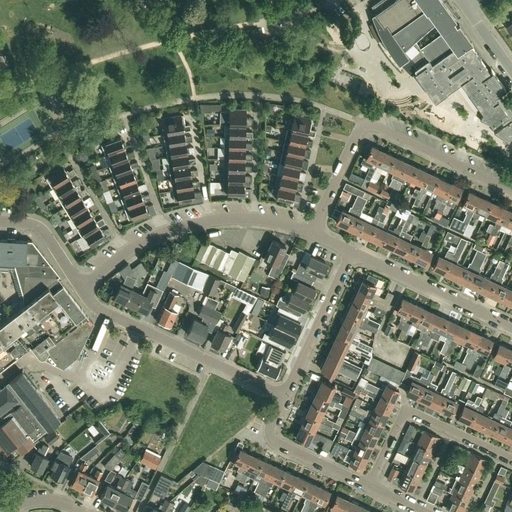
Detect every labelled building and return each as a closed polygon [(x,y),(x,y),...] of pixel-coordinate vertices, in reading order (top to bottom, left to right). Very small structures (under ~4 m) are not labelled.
[(388,34),(436,0),(379,0),(371,6),(375,13),(374,14),(371,16),(373,21),(374,22),(375,26),(377,29),(379,33),(382,39),(388,35),(388,34)] [(471,47),(470,45),(472,43),(459,24),(456,26),(453,22),(456,20),(441,0),(436,0),(388,34),(388,35),(382,39),(384,42),(389,51),(398,62),(404,58),(410,67),(414,73),(415,74),(429,93),(435,102),(446,93),(455,86),(473,111),(478,108),(483,114),(480,120),(491,125),(492,127),(500,121),(503,126),(494,133),(509,143),(511,138),(511,108),(509,108),(499,94),(505,89),(492,71),(490,72),(471,47)] [(252,117),(245,117),(245,114),(245,109),(229,109),(229,112),(220,112),(220,125),(225,125),(245,126),(247,126),(252,126),(252,117)] [(190,130),(189,124),(184,125),(183,115),(161,119),(163,135),(183,131),(190,130)] [(311,119),(295,115),(294,119),(290,118),(287,130),(306,134),(313,136),(315,131),(309,129),(311,119)] [(252,138),(252,132),(245,132),(245,126),(225,125),(225,137),(245,137),(252,138)] [(312,142),(305,140),(306,134),(287,130),(285,141),(304,145),(310,147),(312,142)] [(192,141),(191,136),(184,137),(183,131),(163,135),(165,146),(185,142),(192,141)] [(122,143),(120,137),(101,144),(106,156),(124,149),(126,148),(124,142),(122,143)] [(252,149),(252,143),(245,143),(245,137),(225,137),(224,148),(244,149),(252,149)] [(310,151),(303,149),(304,145),(285,141),(282,152),(302,156),(308,158),(310,151)] [(194,153),(193,147),(186,148),(185,142),(165,146),(167,157),(187,154),(194,153)] [(370,180),(371,177),(383,152),(379,150),(371,146),(366,158),(363,157),(360,164),(369,168),(360,186),(366,188),(370,180)] [(85,148),(79,152),(85,161),(91,157),(85,148)] [(244,149),(224,148),(224,159),(244,160),(251,160),(251,155),(244,154),(244,149)] [(128,159),(130,158),(135,157),(133,151),(126,154),(124,149),(106,156),(110,166),(128,159)] [(306,169),(308,162),(301,160),(302,156),(282,152),(280,163),(299,168),(306,169)] [(389,169),(394,157),(387,153),(387,154),(383,152),(371,177),(375,179),(379,172),(380,173),(383,167),(389,169)] [(196,164),(195,158),(188,159),(187,154),(167,157),(169,168),(189,165),(196,164)] [(393,187),(405,163),(401,161),(402,160),(394,157),(389,169),(394,172),(391,178),(392,179),(389,185),(393,187)] [(132,170),(139,167),(137,162),(130,165),(128,159),(110,166),(113,177),(132,170)] [(251,171),(251,166),(244,166),(244,160),(224,159),(224,171),(244,171),(251,171)] [(52,189),(69,178),(75,174),(72,170),(66,173),(61,164),(60,163),(47,172),(47,173),(49,176),(46,178),(52,189)] [(303,180),(305,173),(298,171),(299,168),(280,163),(277,174),(297,179),(303,180)] [(410,179),(416,167),(409,164),(405,163),(393,187),(398,190),(401,183),(402,183),(405,177),(410,179)] [(198,175),(197,170),(190,171),(189,165),(169,168),(171,179),(191,176),(198,175)] [(421,185),(427,173),(423,171),(423,170),(416,167),(410,179),(416,182),(416,183),(421,185)] [(132,170),(113,177),(117,188),(136,181),(138,180),(136,174),(134,175),(132,170)] [(245,183),(246,177),(244,177),(244,171),(224,171),(224,173),(228,173),(228,183),(243,183),(245,183)] [(423,193),(424,194),(428,187),(433,190),(439,178),(431,174),(431,175),(427,173),(421,185),(419,191),(416,198),(420,200),(423,193)] [(301,192),(303,184),(296,182),(297,179),(277,174),(275,185),(294,190),(301,192)] [(173,191),(193,187),(200,186),(199,181),(192,182),(191,176),(171,179),(173,191)] [(58,199),(78,186),(81,184),(78,179),(72,183),(69,178),(52,189),(58,199)] [(438,208),(449,183),(446,182),(446,181),(439,178),(433,190),(438,193),(435,199),(437,199),(434,206),(438,208)] [(379,184),(370,180),(366,188),(375,192),(379,184)] [(140,191),(147,189),(145,183),(138,186),(136,181),(117,188),(121,198),(140,191)] [(250,199),(251,189),(243,189),(243,183),(228,183),(223,182),(223,194),(238,194),(238,198),(250,199)] [(347,228),(361,197),(364,192),(345,183),(343,189),(357,195),(351,207),(350,207),(347,213),(341,210),(340,212),(338,218),(337,218),(335,223),(343,226),(347,228)] [(452,207),(461,188),(454,185),(453,185),(449,183),(438,208),(433,220),(437,222),(446,204),(452,207)] [(298,207),(300,195),(293,194),(294,190),(275,185),(274,187),(276,188),(274,197),(277,198),(277,200),(281,201),(282,199),(286,200),(285,204),(298,207)] [(64,208),(81,198),(87,194),(84,189),(81,191),(78,186),(58,199),(64,208)] [(202,201),(200,192),(194,193),(193,187),(173,191),(175,202),(189,199),(190,203),(202,201)] [(390,194),(382,190),(379,195),(388,199),(390,194)] [(140,191),(121,198),(125,209),(144,202),(151,199),(149,194),(142,196),(140,191)] [(350,195),(342,191),(340,197),(347,200),(350,195)] [(367,215),(360,212),(360,211),(365,199),(368,194),(364,192),(361,197),(347,228),(351,229),(351,230),(358,233),(364,221),(367,215)] [(463,234),(480,198),(476,196),(476,195),(468,192),(463,204),(468,207),(465,213),(467,214),(458,231),(463,234)] [(87,208),(93,204),(90,198),(83,201),(81,198),(64,208),(70,218),(87,208)] [(485,214),(491,202),(484,199),(480,198),(463,234),(469,237),(473,228),(473,225),(476,219),(477,219),(480,212),(485,214)] [(156,214),(153,205),(146,207),(144,202),(125,209),(129,219),(143,214),(144,218),(151,216),(156,214)] [(496,220),(502,208),(498,206),(491,202),(485,214),(491,217),(490,217),(496,220)] [(378,206),(373,218),(377,220),(381,213),(383,208),(378,206)] [(93,217),(95,216),(92,211),(90,212),(87,208),(70,218),(76,227),(93,217)] [(508,225),(511,215),(511,211),(506,209),(506,210),(502,208),(496,220),(493,225),(494,226),(490,233),(495,235),(498,228),(499,228),(500,230),(503,231),(505,231),(508,225)] [(334,209),(331,215),(337,218),(338,218),(340,212),(334,209)] [(380,244),(386,231),(381,229),(384,223),(382,222),(385,215),(381,213),(377,220),(369,238),(373,240),(373,241),(380,244)] [(402,254),(408,242),(412,235),(406,232),(414,215),(409,213),(406,219),(403,224),(400,231),(397,236),(392,248),(396,250),(395,251),(402,254)] [(82,237),(99,227),(105,223),(102,218),(96,222),(93,217),(76,227),(76,228),(82,237)] [(392,248),(397,236),(400,231),(403,224),(406,219),(402,217),(396,228),(394,228),(393,231),(387,228),(386,231),(380,244),(387,247),(388,246),(392,248)] [(377,220),(373,218),(372,218),(369,224),(364,221),(358,233),(365,237),(366,236),(369,238),(377,220)] [(425,265),(431,252),(425,250),(428,243),(427,243),(434,229),(437,231),(439,227),(431,224),(426,234),(422,241),(420,247),(420,246),(414,259),(418,261),(425,265)] [(108,240),(113,236),(108,228),(102,232),(99,227),(82,237),(83,239),(86,237),(91,245),(101,239),(103,243),(108,240)] [(458,244),(461,238),(448,232),(441,246),(448,249),(452,242),(457,244),(458,244)] [(0,266),(9,267),(9,258),(10,239),(3,239),(0,238),(0,266)] [(455,279),(460,266),(456,264),(459,258),(458,257),(461,251),(462,251),(467,241),(461,238),(458,244),(457,244),(453,253),(444,273),(448,275),(455,279)] [(16,268),(25,268),(27,240),(10,239),(9,258),(9,267),(16,268)] [(268,275),(277,279),(289,254),(283,252),(286,247),(272,240),(264,259),(273,263),(268,275)] [(254,259),(239,251),(238,253),(231,249),(229,253),(203,241),(195,258),(243,281),(254,259)] [(414,259),(420,246),(414,244),(408,242),(402,254),(410,258),(410,257),(414,259)] [(178,244),(177,243),(174,248),(180,251),(182,245),(181,245),(178,244)] [(466,283),(481,252),(482,252),(484,248),(475,244),(473,248),(477,250),(471,264),(469,263),(466,269),(460,266),(455,279),(462,282),(462,281),(466,283)] [(453,253),(447,251),(444,258),(438,256),(432,268),(440,272),(440,271),(444,273),(453,253)] [(477,289),(483,277),(478,275),(481,268),(480,268),(486,254),(482,252),(481,252),(466,283),(470,285),(470,286),(477,289)] [(321,276),(327,264),(310,256),(306,264),(300,261),(295,273),(306,278),(307,278),(311,271),(321,276)] [(489,294),(503,262),(499,260),(493,274),(492,273),(488,280),(483,277),(477,289),(484,293),(485,292),(489,294)] [(133,271),(130,276),(136,279),(143,264),(141,262),(131,269),(133,271)] [(172,277),(202,290),(209,275),(179,262),(172,277)] [(499,300),(505,288),(500,285),(503,279),(502,278),(508,264),(503,262),(489,294),(492,296),(499,300)] [(136,279),(133,284),(139,286),(142,279),(140,278),(148,272),(143,264),(136,279)] [(0,371),(29,349),(31,348),(38,357),(63,369),(77,358),(94,324),(73,297),(57,277),(51,270),(25,268),(16,268),(23,302),(25,305),(7,319),(0,324),(0,371)] [(146,313),(152,299),(153,299),(152,299),(157,288),(163,290),(170,273),(163,270),(156,287),(146,283),(141,294),(135,308),(146,313)] [(315,289),(303,284),(306,278),(295,273),(293,272),(290,278),(298,281),(292,292),(308,300),(310,301),(311,299),(314,298),(316,294),(315,291),(315,289)] [(382,288),(375,285),(379,278),(368,273),(365,281),(363,280),(360,288),(358,292),(377,300),(388,306),(394,294),(387,292),(384,298),(379,296),(379,295),(382,288)] [(120,284),(114,298),(125,303),(131,289),(133,284),(136,279),(130,276),(128,275),(126,280),(125,279),(122,285),(120,284)] [(209,275),(202,290),(213,295),(217,287),(222,290),(223,287),(226,282),(209,275)] [(236,287),(226,282),(223,287),(234,292),(236,287)] [(511,304),(511,301),(511,287),(511,290),(505,288),(499,300),(507,303),(511,304)] [(135,308),(141,294),(131,289),(125,303),(135,308)] [(306,305),(308,300),(292,292),(291,291),(286,303),(278,299),(276,306),(279,307),(288,311),(291,306),(303,311),(305,311),(307,306),(306,305)] [(156,320),(171,327),(177,312),(171,309),(178,295),(170,292),(163,305),(156,320)] [(388,306),(377,300),(358,292),(357,296),(356,295),(356,296),(353,295),(351,300),(352,302),(353,302),(353,303),(365,308),(367,303),(368,303),(374,306),(374,305),(376,306),(386,310),(388,306)] [(205,321),(204,324),(208,326),(206,330),(211,333),(220,313),(214,310),(217,303),(206,298),(203,305),(198,314),(206,318),(205,321)] [(402,329),(406,322),(405,322),(408,316),(408,317),(414,305),(410,303),(410,302),(403,299),(397,311),(403,313),(400,320),(401,320),(397,327),(402,329)] [(365,316),(367,310),(365,309),(365,308),(353,303),(352,303),(351,302),(349,303),(346,308),(350,310),(348,314),(378,328),(380,324),(368,318),(368,317),(365,316)] [(417,327),(425,309),(418,306),(414,305),(408,317),(414,319),(412,324),(417,327)] [(274,324),(274,325),(294,334),(293,334),(294,335),(300,323),(286,317),(288,311),(279,307),(276,313),(279,314),(274,324)] [(422,344),(436,315),(432,313),(432,312),(425,309),(417,327),(416,328),(421,330),(419,333),(421,334),(420,337),(419,337),(416,344),(412,342),(410,346),(419,350),(422,344)] [(247,315),(242,312),(232,329),(237,332),(242,324),(247,315)] [(375,333),(378,328),(348,314),(346,318),(343,316),(340,322),(341,324),(342,325),(355,331),(358,332),(360,327),(364,329),(365,328),(375,333)] [(442,331),(447,319),(440,316),(440,317),(436,315),(422,344),(426,346),(431,337),(437,340),(441,331),(442,331)] [(201,341),(206,330),(208,326),(204,324),(194,319),(187,334),(201,341)] [(447,334),(444,340),(445,341),(440,352),(445,354),(458,326),(454,324),(455,323),(447,319),(442,331),(447,334)] [(410,324),(406,322),(402,329),(398,338),(402,340),(410,324)] [(211,343),(224,349),(230,335),(224,332),(227,325),(222,323),(219,330),(218,329),(211,343)] [(293,334),(294,334),(274,325),(274,324),(272,323),(267,334),(264,332),(261,338),(273,344),(275,339),(288,345),(293,334)] [(394,327),(389,324),(385,333),(390,336),(394,327)] [(352,336),(355,331),(342,325),(339,332),(339,333),(338,336),(350,342),(355,344),(362,348),(372,352),(372,347),(358,341),(358,339),(352,336)] [(464,342),(470,330),(462,327),(458,326),(445,354),(449,356),(454,345),(455,346),(458,340),(459,340),(464,342)] [(466,367),(480,336),(476,334),(477,333),(470,330),(464,342),(470,345),(467,351),(467,352),(461,364),(466,367)] [(347,348),(350,342),(338,336),(336,340),(335,340),(332,347),(344,353),(347,347),(347,348)] [(487,353),(492,341),(485,337),(485,338),(480,336),(466,367),(470,368),(476,356),(478,357),(481,350),(487,353)] [(505,362),(510,350),(507,348),(500,344),(494,356),(500,359),(499,360),(505,362)] [(275,378),(281,364),(280,364),(285,352),(269,345),(263,356),(256,369),(275,378)] [(342,358),(344,353),(332,347),(329,354),(329,355),(327,359),(359,373),(362,367),(342,358)] [(420,353),(415,351),(407,369),(412,372),(420,353)] [(373,371),(378,360),(373,357),(367,369),(373,371)] [(359,373),(327,359),(326,363),(325,362),(325,363),(323,363),(322,363),(320,367),(320,368),(322,369),(334,375),(336,369),(357,379),(359,373)] [(378,374),(384,362),(378,360),(373,371),(378,374)] [(446,366),(435,360),(432,366),(443,371),(446,366)] [(384,376),(389,365),(384,362),(378,374),(384,376)] [(389,379),(395,367),(389,365),(384,376),(389,379)] [(494,373),(499,375),(502,368),(498,365),(494,373)] [(395,381),(400,370),(395,367),(389,379),(395,381)] [(400,384),(405,372),(400,370),(395,381),(400,384)] [(440,409),(452,384),(456,373),(452,371),(444,389),(443,388),(440,395),(434,392),(429,404),(436,408),(436,407),(440,409)] [(34,441),(60,420),(22,372),(10,382),(6,385),(0,389),(0,413),(11,405),(14,409),(10,412),(13,415),(27,433),(34,441)] [(429,404),(434,392),(429,389),(432,383),(430,382),(434,375),(429,373),(427,379),(418,398),(422,400),(422,401),(429,404)] [(427,379),(421,376),(420,379),(414,376),(406,393),(414,397),(414,396),(418,398),(427,379)] [(471,380),(463,376),(458,387),(465,391),(471,380)] [(497,379),(494,385),(504,390),(506,386),(507,383),(497,379)] [(336,389),(334,388),(335,386),(323,380),(322,381),(321,381),(320,381),(318,386),(318,387),(319,387),(319,389),(320,389),(318,393),(338,402),(341,397),(334,393),(336,389)] [(479,384),(472,381),(468,390),(474,393),(479,384)] [(396,398),(399,390),(387,385),(384,391),(367,382),(364,388),(368,389),(368,390),(393,402),(395,398),(396,398)] [(46,394),(55,387),(52,384),(43,390),(46,394)] [(451,415),(457,402),(451,400),(454,394),(452,393),(456,386),(452,384),(440,409),(444,411),(451,415)] [(511,388),(506,386),(504,390),(503,392),(511,396),(511,388)] [(356,393),(343,387),(340,393),(353,399),(356,393)] [(497,397),(498,393),(486,387),(483,395),(494,400),(496,396),(497,397)] [(388,413),(392,406),(391,406),(393,402),(368,390),(366,394),(373,397),(372,399),(379,402),(376,408),(388,413)] [(229,415),(223,411),(220,416),(236,427),(254,400),(244,393),(229,415)] [(343,404),(338,402),(318,393),(316,397),(315,397),(312,404),(324,409),(326,403),(333,406),(333,405),(341,409),(343,404)] [(493,434),(505,409),(504,408),(509,398),(498,393),(497,397),(503,399),(497,414),(495,413),(492,419),(487,417),(481,429),(488,432),(493,434)] [(385,420),(388,413),(376,408),(374,413),(367,410),(366,411),(359,407),(362,400),(356,398),(351,409),(382,424),(384,420),(385,420)] [(478,408),(476,408),(471,405),(471,404),(467,402),(459,418),(466,422),(467,421),(471,423),(478,408)] [(322,416),(322,414),(324,409),(312,404),(308,411),(309,411),(307,415),(319,421),(323,423),(331,426),(332,427),(338,430),(340,425),(326,419),(327,418),(322,416)] [(341,409),(337,416),(343,419),(349,407),(343,404),(341,409)] [(481,429),(487,417),(481,414),(482,414),(481,414),(484,408),(478,405),(476,408),(478,408),(471,423),(474,425),(474,426),(481,429)] [(378,435),(381,428),(380,428),(382,424),(351,409),(349,413),(362,419),(361,421),(364,422),(362,428),(378,435)] [(504,440),(509,428),(509,427),(511,421),(505,418),(508,411),(505,409),(493,434),(497,436),(504,440)] [(205,413),(201,418),(212,425),(215,420),(205,413)] [(14,447),(20,456),(34,444),(35,443),(34,441),(27,433),(13,415),(0,425),(0,450),(1,450),(6,455),(10,452),(10,451),(14,447)] [(314,430),(316,425),(317,426),(319,421),(307,415),(305,419),(303,418),(301,423),(300,425),(301,426),(314,432),(315,431),(314,430)] [(323,423),(321,428),(329,432),(331,426),(323,423)] [(415,427),(410,424),(403,438),(408,440),(415,427)] [(333,441),(319,435),(314,432),(301,426),(302,427),(300,430),(299,430),(296,437),(308,443),(310,443),(312,438),(317,441),(318,439),(324,442),(321,449),(328,452),(333,441)] [(377,442),(379,438),(378,437),(377,436),(378,435),(362,428),(359,426),(356,433),(349,430),(348,430),(347,434),(354,437),(360,440),(372,446),(373,442),(374,443),(375,442),(376,442),(377,442)] [(54,431),(45,438),(49,443),(58,436),(54,431)] [(438,438),(424,431),(418,444),(432,451),(438,438)] [(102,440),(98,435),(75,453),(79,458),(102,440)] [(124,438),(121,440),(124,443),(126,442),(129,445),(133,442),(132,442),(126,435),(124,438)] [(367,457),(371,450),(370,450),(372,446),(360,440),(357,446),(358,446),(356,451),(355,451),(354,451),(366,457),(367,457)] [(365,461),(365,460),(366,457),(354,451),(355,451),(342,445),(336,442),(331,454),(337,457),(340,450),(347,453),(346,455),(353,458),(350,463),(362,469),(365,461)] [(32,462),(30,466),(41,471),(46,461),(47,459),(43,457),(48,446),(43,443),(41,448),(39,446),(35,453),(34,452),(31,458),(33,459),(32,462)] [(426,465),(432,451),(418,444),(411,458),(426,465)] [(400,445),(397,451),(403,454),(406,448),(400,445)] [(99,451),(95,446),(80,458),(86,461),(99,451)] [(145,450),(140,460),(147,464),(154,467),(159,457),(152,454),(145,450)] [(238,483),(245,467),(251,455),(247,454),(247,453),(241,450),(239,453),(234,451),(229,461),(239,466),(236,471),(238,471),(234,481),(238,483)] [(69,456),(59,452),(50,467),(54,469),(51,475),(62,480),(69,466),(65,464),(69,456)] [(396,452),(393,458),(408,465),(410,460),(411,459),(396,452)] [(480,474),(487,460),(472,453),(466,467),(480,474)] [(114,455),(103,467),(111,470),(121,458),(114,455)] [(257,472),(262,460),(255,456),(255,457),(251,455),(245,467),(238,483),(243,485),(247,476),(248,476),(251,469),(257,472)] [(420,478),(426,465),(411,458),(411,459),(410,460),(408,465),(405,471),(420,478)] [(260,494),(260,493),(273,466),(269,464),(270,463),(262,460),(257,472),(262,474),(254,491),(260,494)] [(204,476),(209,464),(202,461),(192,470),(199,473),(204,476)] [(474,487),(480,474),(466,467),(458,463),(456,467),(459,469),(455,478),(456,479),(474,487)] [(71,484),(81,489),(87,476),(83,473),(86,466),(82,464),(78,471),(71,484)] [(209,478),(214,467),(209,464),(204,476),(209,478)] [(133,481),(142,468),(137,465),(128,477),(133,481)] [(279,482),(285,470),(278,467),(277,468),(273,466),(260,493),(260,494),(257,500),(261,502),(265,495),(270,485),(271,486),(274,480),(279,482)] [(214,480),(219,469),(218,468),(214,467),(209,478),(214,480)] [(398,471),(393,468),(387,479),(393,482),(398,471)] [(220,483),(224,472),(225,471),(219,469),(214,480),(220,483)] [(110,482),(115,472),(111,470),(108,474),(104,480),(110,482)] [(290,488),(296,476),(292,474),(285,470),(279,482),(284,484),(283,485),(290,488)] [(97,481),(96,481),(100,473),(96,471),(92,478),(87,476),(81,489),(91,494),(97,481)] [(413,492),(420,478),(405,471),(399,485),(413,492)] [(172,480),(161,474),(152,492),(163,498),(172,480)] [(504,478),(497,475),(494,480),(501,484),(504,478)] [(302,493),(307,481),(300,477),(300,478),(296,476),(290,488),(287,494),(284,502),(284,501),(281,507),(287,509),(292,498),(293,498),(296,490),(302,493)] [(125,511),(131,497),(126,494),(128,489),(125,488),(129,480),(125,478),(121,486),(119,491),(112,504),(125,511)] [(468,501),(474,487),(456,479),(449,492),(453,494),(468,501)] [(134,497),(141,501),(149,484),(142,481),(134,497)] [(300,511),(306,511),(318,487),(314,485),(315,484),(307,481),(302,493),(307,495),(304,502),(305,503),(300,511)] [(112,504),(119,491),(121,486),(117,484),(115,489),(106,485),(100,498),(112,504)] [(440,496),(443,490),(434,486),(432,492),(440,496)] [(322,489),(318,487),(306,511),(312,511),(314,507),(315,508),(319,501),(324,503),(329,491),(322,488),(322,489)] [(287,494),(283,492),(279,499),(284,501),(284,502),(287,494)] [(456,511),(462,511),(468,501),(453,494),(447,508),(456,511)] [(488,494),(484,503),(492,507),(495,501),(492,500),(493,496),(488,494)] [(343,511),(348,501),(345,499),(345,498),(337,495),(330,509),(336,511),(335,511),(343,511)] [(149,511),(163,511),(169,501),(164,499),(161,505),(159,504),(157,509),(152,507),(149,511)] [(163,511),(170,511),(172,508),(171,507),(173,503),(169,501),(163,511)] [(356,511),(360,506),(353,502),(352,503),(348,501),(343,511),(356,511)] [(186,511),(190,506),(184,503),(178,511),(186,511)]
